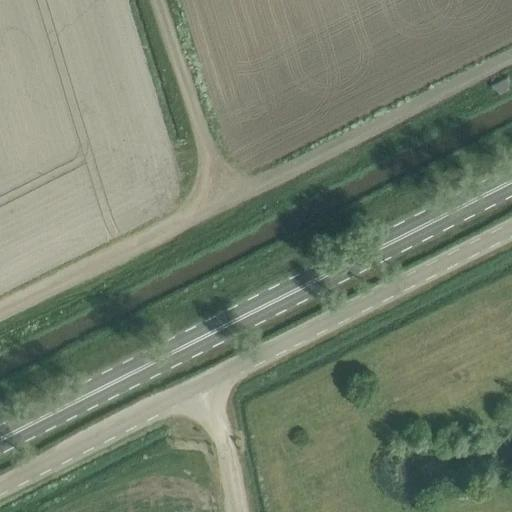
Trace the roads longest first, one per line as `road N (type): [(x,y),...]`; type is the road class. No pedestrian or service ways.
road 1 (primary): [(0,439),(511,180)]
road 2 (unclassified): [(0,487),(511,228)]
road 3 (track): [(208,165),(243,187),(280,175),(511,60)]
road 4 (unclassified): [(0,310),(180,219),(213,185),(208,165)]
road 5 (unclassified): [(157,0),(208,165)]
road 6 (track): [(239,511),(227,449),(199,385)]
